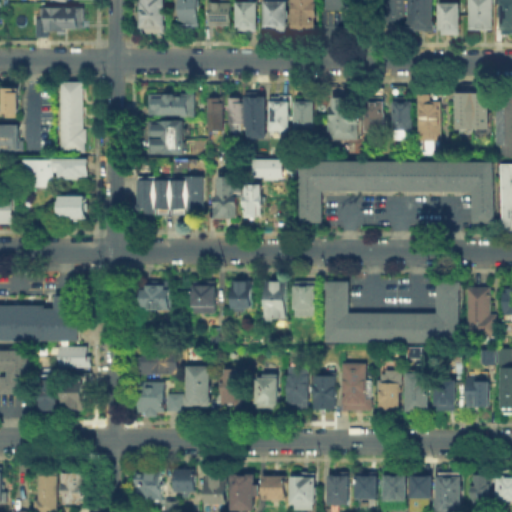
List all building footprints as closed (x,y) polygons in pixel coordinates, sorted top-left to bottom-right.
[(166,0),(166,34),(145,34),(145,0),(166,0)] [(203,0),(203,32),(181,32),(181,0),(203,0)] [(294,28),(294,0),(317,0),(317,28),(294,28)] [(330,10),(330,0),(371,0),(371,10),(330,10)] [(386,0),(409,0),(409,25),(386,25),(386,0)] [(415,28),(415,0),(434,0),(434,28),(415,28)] [(472,30),(472,0),(495,0),(495,30),(472,30)] [(511,0),(499,0),(500,33),(511,32),(511,0)] [(266,28),(266,1),(289,1),(289,28),(266,28)] [(211,4),(233,4),(233,28),(211,28),(211,4)] [(259,4),(258,33),(241,33),(241,4),(259,4)] [(462,6),(462,36),(444,36),(444,6),(462,6)] [(44,30),(44,7),(85,7),(85,30),(44,30)] [(60,148),(60,80),(86,80),(85,149),(60,148)] [(6,114),(7,89),(21,89),(21,114),(6,114)] [(150,115),(150,93),(196,94),(196,115),(150,115)] [(460,128),(460,95),(490,95),(490,128),(460,128)] [(223,96),(223,120),(209,120),(209,96),(223,96)] [(249,125),(249,96),(266,96),(266,125),(249,125)] [(511,158),(506,158),(506,145),(499,145),(500,96),(511,96),(511,158)] [(435,97),(435,104),(443,104),(442,142),(422,142),(422,97),(435,97)] [(337,129),(337,99),(358,99),(358,129),(337,129)] [(369,99),(386,99),(386,132),(369,132),(369,99)] [(274,100),(291,101),(291,132),(274,132),(274,100)] [(396,132),(397,100),(416,100),(416,132),(396,132)] [(301,131),(301,101),(316,101),(316,132),(301,131)] [(244,125),(232,124),(232,102),(245,102),(244,125)] [(0,147),(0,122),(24,123),(23,147),(0,147)] [(186,136),(186,154),(151,153),(151,141),(171,141),(171,136),(151,136),(151,124),(186,124),(186,136)] [(87,157),(87,174),(79,174),(79,177),(58,177),(58,165),(52,165),(52,157),(87,157)] [(283,158),(253,157),(253,177),(283,178),(283,158)] [(497,159),(497,223),(475,222),(475,192),(323,192),(323,223),(300,222),(300,159),(497,159)] [(140,173),(140,160),(158,160),(158,173),(140,173)] [(511,228),(511,162),(501,162),(501,228),(511,228)] [(286,181),(286,166),(296,166),(296,181),(286,181)] [(139,212),(139,175),(205,175),(205,212),(139,212)] [(216,219),(216,179),(240,180),(239,219),(216,219)] [(246,218),(246,186),(264,186),(264,218),(246,218)] [(0,194),(14,194),(14,223),(0,223),(0,194)] [(61,194),(86,194),(86,218),(61,217),(61,194)] [(349,280),(349,310),(437,311),(437,281),(458,281),(458,339),(327,338),(327,280),(349,280)] [(196,312),(196,282),(219,282),(219,312),(196,312)] [(170,283),(170,310),(147,310),(148,283),(170,283)] [(268,320),(268,283),(288,283),(288,320),(268,320)] [(254,284),(254,310),(237,310),(237,284),(254,284)] [(318,284),(318,317),(299,317),(299,284),(318,284)] [(490,291),(490,316),(499,316),(499,343),(484,343),(484,335),(472,335),(472,291),(490,291)] [(0,306),(55,306),(56,294),(80,294),(79,339),(0,338),(0,306)] [(224,330),(224,345),(216,345),(216,330),(224,330)] [(92,349),(92,369),(63,369),(63,349),(92,349)] [(497,364),(497,365),(482,365),(482,349),(497,350),(497,364)] [(32,372),(32,395),(2,395),(2,379),(11,379),(11,372),(0,372),(0,351),(32,351),(32,372)] [(410,359),(410,351),(440,351),(440,359),(410,359)] [(142,352),(182,352),(182,375),(142,374),(142,352)] [(502,352),(511,352),(511,364),(502,364),(502,352)] [(511,365),(501,365),(500,411),(511,411),(511,365)] [(368,367),(368,383),(374,383),(374,411),(346,410),(346,367),(368,367)] [(213,369),(213,405),(192,405),(192,369),(213,369)] [(289,408),(289,370),(310,370),(310,408),(289,408)] [(241,373),(241,382),(246,382),(246,393),(241,393),(241,403),(226,403),(226,393),(219,393),(219,382),(226,382),(226,373),(241,373)] [(384,373),(403,373),(403,409),(383,409),(384,373)] [(430,373),(429,411),(410,411),(410,373),(430,373)] [(318,375),(338,375),(337,409),(318,409),(318,375)] [(438,407),(438,375),(458,375),(458,408),(438,407)] [(255,404),(255,376),(281,376),(281,404),(255,404)] [(490,378),(490,406),(470,405),(470,378),(490,378)] [(41,411),(42,380),(58,380),(57,411),(41,411)] [(87,383),(87,411),(67,411),(67,383),(87,383)] [(143,383),(170,383),(170,400),(184,400),(183,415),(142,415),(143,383)] [(137,474),(148,474),(148,463),(164,463),(164,500),(137,500),(137,474)] [(180,468),(198,468),(197,492),(180,492),(180,468)] [(511,471),(511,501),(501,501),(502,471),(511,471)] [(4,507),(0,506),(0,472),(12,472),(12,493),(4,493),(4,507)] [(61,472),(60,511),(41,511),(41,472),(61,472)] [(232,472),(255,472),(255,507),(232,508),(232,472)] [(296,472),(318,472),(317,510),(296,510),(296,472)] [(379,473),(379,498),(361,498),(362,473),(379,473)] [(432,473),(432,480),(434,480),(434,504),(417,504),(417,473),(432,473)] [(441,511),(441,473),(463,473),(463,511),(441,511)] [(87,475),(86,504),(66,504),(66,475),(87,475)] [(208,504),(208,477),(227,477),(227,505),(208,504)] [(268,478),(288,478),(287,500),(268,500),(268,478)] [(333,478),(351,478),(350,504),(333,504),(333,478)] [(407,478),(407,500),(391,500),(391,478),(407,478)] [(492,478),(492,502),(478,502),(478,478),(492,478)] [(181,502),(181,511),(169,511),(169,502),(181,502)]
